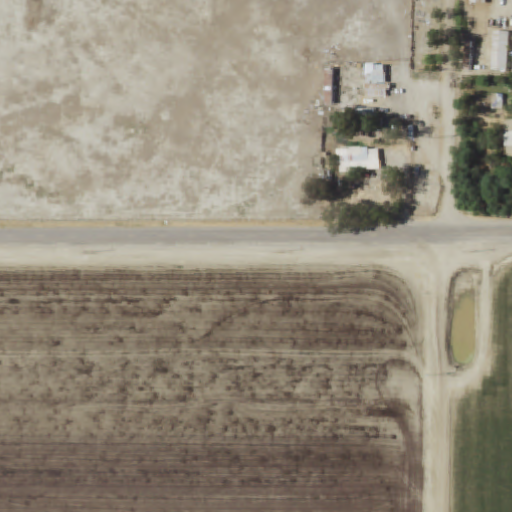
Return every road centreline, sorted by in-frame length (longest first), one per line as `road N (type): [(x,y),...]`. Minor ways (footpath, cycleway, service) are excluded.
road 1 (tertiary): [(0,236),(511,234)]
road 2 (residential): [(419,511),(420,235)]
road 3 (residential): [(363,235),(363,82),(418,0)]
